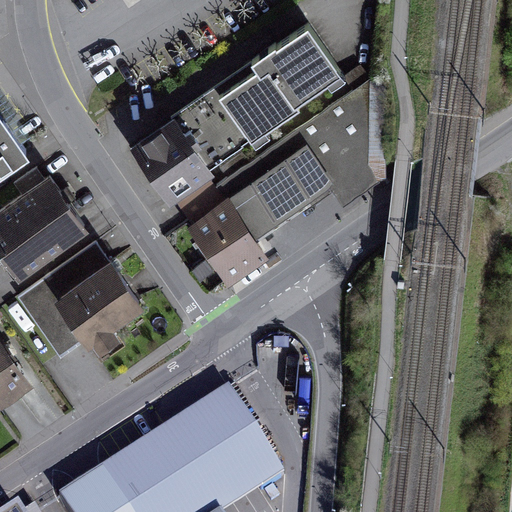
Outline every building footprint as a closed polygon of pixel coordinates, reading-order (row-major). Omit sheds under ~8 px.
[(344,73),(305,17),(250,56),(252,58),(130,143),(168,196),(252,138),(255,142),(268,133),(265,127),(297,105),(294,100),(327,77),(331,83),(344,73)] [(227,198),(189,225),(228,280),(264,254),(253,239),(330,185),(344,204),(377,181),(368,168),(368,84),(220,187),(227,198)] [(0,170),(29,150),(0,108),(0,170)] [(0,247),(16,271),(85,221),(51,174),(0,210),(0,247)] [(60,352),(91,331),(103,348),(119,337),(110,323),(140,302),(97,240),(19,294),(60,352)] [(0,337),(0,405),(32,381),(0,337)] [(227,389),(60,498),(69,511),(223,511),(283,474),(227,389)]
